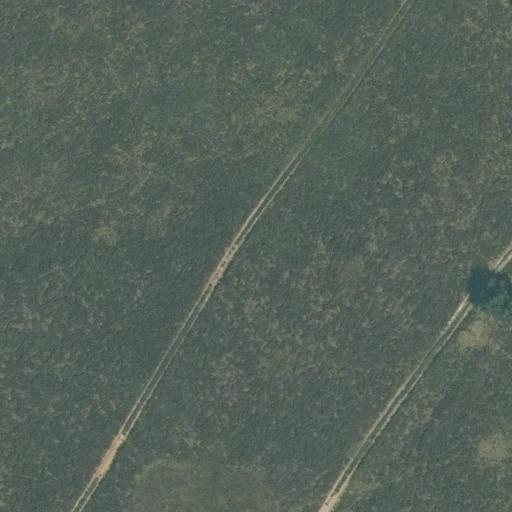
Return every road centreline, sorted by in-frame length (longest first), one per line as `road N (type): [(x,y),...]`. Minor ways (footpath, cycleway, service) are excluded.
road 1 (track): [(411,0),(242,235),(75,511)]
road 2 (track): [(511,250),(391,405),(323,511)]
